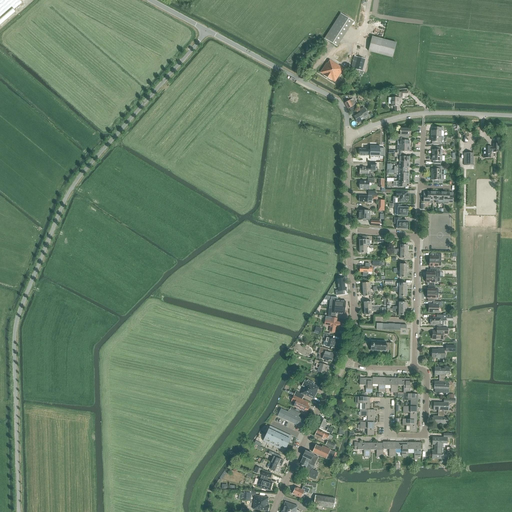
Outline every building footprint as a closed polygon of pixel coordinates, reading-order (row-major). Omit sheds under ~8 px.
[(0,0),(0,17),(12,7),(14,10),(22,3),(19,0),(0,0)] [(324,39),(326,40),(337,47),(344,36),(353,22),(341,13),(324,39)] [(372,36),(368,51),(371,52),(393,57),(397,42),(385,39),(372,36)] [(355,56),(352,64),(356,65),(355,69),(362,71),(365,59),(355,56)] [(327,63),(320,73),(323,75),(332,81),(332,80),(335,82),(344,69),(339,66),(330,60),(328,64),(327,63)] [(356,104),(352,99),(344,103),(348,109),(356,104)] [(364,118),(368,116),(368,115),(364,108),(363,109),(363,108),(358,110),(360,113),(354,117),(358,123),(364,119),(364,118)] [(398,137),(400,137),(407,137),(407,135),(410,135),(410,133),(411,133),(411,128),(404,128),(400,128),(400,131),(399,131),(399,132),(400,132),(400,134),(398,134),(398,137)] [(442,131),(440,131),(440,128),(434,128),(434,131),(431,131),(431,136),(443,137),(443,132),(442,131)] [(433,145),(442,145),(442,143),(443,142),(443,137),(431,136),(431,142),(433,142),(433,145)] [(483,158),(490,158),(490,155),(491,155),(491,151),(493,151),(493,152),(499,152),(498,144),(493,143),(492,147),(491,147),(491,146),(487,146),(483,146),(483,158)] [(370,150),(360,149),(360,155),(370,156),(370,157),(380,157),(380,146),(370,146),(370,150)] [(409,152),(409,146),(399,146),(397,146),(397,151),(394,151),(394,153),(394,154),(402,154),(402,152),(409,152)] [(432,156),(442,156),(442,150),(441,150),(441,147),(435,146),(435,150),(432,150),(432,156)] [(464,165),(473,165),(473,153),(464,153),(464,165)] [(399,162),(409,162),(409,157),(401,157),(402,154),(394,154),(394,157),(397,157),(399,157),(399,162)] [(434,164),(440,164),(441,161),(442,161),(442,156),(432,156),(432,161),(434,161),(434,164)] [(394,170),(407,170),(407,168),(409,168),(409,162),(399,162),(399,167),(394,167),(394,170)] [(369,172),(376,172),(376,169),(378,169),(378,168),(376,168),(376,164),(369,164),(369,168),(366,168),(362,168),(360,168),(360,174),(365,174),(365,175),(366,176),(369,176),(370,175),(370,173),(369,172)] [(431,175),(444,175),(444,171),(443,169),(442,169),(440,169),(440,166),(434,166),(434,169),(431,169),(431,175)] [(394,174),(398,174),(398,178),(408,179),(409,173),(407,173),(407,170),(394,170),(394,174)] [(434,183),(442,183),(442,181),(443,181),(444,180),(444,175),(431,175),(431,180),(434,181),(434,183)] [(396,187),(407,187),(407,184),(408,184),(408,179),(398,178),(398,182),(396,181),(396,187)] [(359,189),(368,189),(368,182),(374,182),(374,179),(368,179),(368,182),(359,182),(359,189)] [(398,202),(407,202),(407,200),(408,200),(408,194),(407,194),(407,192),(396,192),(396,198),(398,198),(398,202)] [(423,202),(430,203),(433,203),(433,200),(433,192),(427,192),(424,192),(423,202)] [(444,204),(447,204),(448,203),(453,203),(453,196),(453,193),(449,193),(444,193),(444,204)] [(396,215),(406,215),(407,212),(408,208),(401,208),(401,205),(395,204),(394,208),(396,208),(396,215)] [(370,211),(359,211),(359,212),(358,212),(358,219),(358,220),(369,220),(370,211)] [(402,229),(405,230),(405,229),(406,229),(406,225),(407,225),(407,222),(401,221),(401,218),(394,218),(394,221),(396,222),(396,229),(402,229)] [(367,246),(370,246),(370,240),(367,240),(367,237),(362,237),(362,240),(359,240),(359,247),(367,246)] [(429,262),(438,262),(441,262),(441,254),(437,254),(430,254),(430,257),(429,257),(429,262)] [(430,270),(434,270),(437,270),(437,267),(438,267),(438,266),(440,266),(441,265),(441,262),(438,262),(429,262),(429,267),(430,267),(430,270)] [(426,278),(439,278),(439,270),(437,270),(434,270),(430,270),(427,270),(427,273),(426,273),(426,278)] [(426,286),(428,286),(434,286),(434,283),(435,283),(435,282),(439,282),(439,278),(426,278),(426,283),(426,286)] [(338,282),(337,282),(339,291),(336,292),(336,296),(344,295),(344,291),(345,290),(343,279),(337,280),(338,282)] [(428,286),(427,293),(427,294),(436,294),(436,289),(435,289),(435,286),(434,286),(428,286)] [(427,302),(435,302),(435,299),(436,299),(436,298),(438,298),(438,294),(436,294),(427,294),(427,299),(427,302)] [(429,313),(438,313),(438,308),(442,308),(442,302),(435,302),(435,305),(429,304),(429,313)] [(437,326),(443,326),(443,325),(443,321),(445,321),(446,319),(447,315),(437,315),(436,318),(430,318),(430,325),(437,325),(437,326)] [(340,323),(336,322),(337,319),(331,318),(326,317),(324,326),(330,327),(329,332),(334,333),(335,327),(339,328),(340,323)] [(432,339),(443,340),(443,334),(448,334),(448,328),(439,328),(439,331),(433,331),(432,339)] [(326,347),(334,349),(337,341),(329,339),(329,337),(323,335),(322,338),(324,339),(323,342),(327,343),(326,347)] [(371,341),(370,350),(371,350),(373,350),(375,350),(376,350),(378,350),(378,351),(378,350),(380,350),(380,351),(381,351),(381,350),(383,350),(383,351),(383,350),(385,350),(385,351),(386,350),(390,350),(391,343),(386,343),(386,342),(383,342),(384,341),(383,341),(383,342),(381,342),(381,341),(381,342),(379,342),(379,341),(378,341),(378,342),(376,342),(376,341),(376,342),(374,342),(374,341),(373,341),(373,342),(371,341)] [(319,354),(318,359),(331,362),(333,354),(326,352),(326,350),(320,348),(318,354),(319,354)] [(432,358),(444,358),(444,349),(440,349),(440,350),(432,350),(432,358)] [(321,365),(321,362),(315,360),(314,364),(316,365),(315,368),(318,369),(317,372),(326,375),(328,367),(321,365)] [(439,379),(445,379),(445,375),(449,375),(449,368),(434,368),(434,376),(439,376),(439,379)] [(365,393),(372,393),(372,385),(372,379),(360,378),(360,385),(365,386),(365,393)] [(378,392),(385,392),(385,385),(385,378),(372,378),(372,379),(372,385),(378,385),(378,392)] [(391,392),(397,393),(398,386),(397,386),(398,379),(385,378),(385,385),(391,385),(391,392)] [(403,393),(410,393),(410,379),(398,379),(397,386),(398,386),(404,386),(403,393)] [(434,390),(448,390),(449,384),(445,384),(445,379),(439,379),(439,382),(434,382),(434,390)] [(304,381),(301,387),(303,388),(316,394),(317,391),(318,387),(313,385),(313,384),(307,381),(306,382),(304,381)] [(303,388),(301,394),(313,400),(316,394),(303,388)] [(410,407),(417,407),(417,394),(403,394),(403,401),(410,401),(410,407)] [(295,396),(292,402),(295,403),(293,406),(297,408),(296,410),(299,411),(299,409),(302,411),(301,413),(305,414),(306,412),(307,413),(310,407),(303,404),(304,401),(302,399),(295,396)] [(363,404),(363,410),(370,410),(370,398),(356,397),(356,404),(363,404)] [(438,414),(444,414),(444,410),(448,410),(448,403),(455,403),(455,400),(443,399),(443,403),(433,403),(433,411),(438,411),(438,414)] [(410,413),(410,419),(417,420),(417,407),(410,407),(403,407),(403,413),(410,413)] [(281,409),(277,416),(301,427),(305,420),(298,417),(299,415),(288,410),(288,412),(281,409)] [(360,410),(360,417),(367,417),(367,423),(374,423),(374,410),(370,410),(363,410),(360,410)] [(433,424),(447,425),(447,419),(443,419),(444,414),(438,414),(438,417),(433,416),(433,424)] [(326,432),(331,435),(334,430),(328,427),(328,428),(326,427),(328,422),(320,419),(316,428),(324,431),(326,432)] [(410,419),(402,419),(402,426),(410,426),(409,432),(416,432),(417,420),(410,419)] [(360,423),(360,429),(367,429),(367,436),(374,436),(374,423),(367,423),(360,423)] [(292,436),(270,426),(266,434),(263,441),(269,444),(279,448),(284,451),(285,451),(292,436)] [(314,436),(321,439),(323,437),(324,437),(324,436),(328,438),(329,436),(317,431),(314,436)] [(432,438),(432,445),(437,446),(437,449),(442,449),(443,445),(447,445),(447,438),(443,438),(432,438)] [(357,448),(354,448),(354,450),(357,450),(364,450),(364,458),(370,458),(370,450),(370,443),(365,443),(357,443),(357,448)] [(379,443),(370,443),(370,450),(376,450),(376,458),(383,458),(383,449),(383,444),(379,443)] [(395,443),(383,443),(383,444),(383,449),(389,449),(389,457),(395,457),(395,450),(395,443)] [(408,443),(395,443),(395,450),(401,450),(401,457),(402,457),(408,457),(408,453),(408,450),(408,443)] [(421,457),(420,443),(408,443),(408,450),(408,453),(414,453),(414,459),(417,459),(417,457),(421,457)] [(316,446),(312,453),(326,460),(333,463),(337,454),(330,451),(322,447),(322,449),(316,446)] [(432,451),(432,459),(446,460),(446,456),(450,456),(451,452),(442,452),(442,449),(437,449),(437,452),(432,451)] [(271,462),(281,467),(284,461),(280,459),(281,456),(270,450),(268,454),(273,456),(271,458),(273,458),(271,462)] [(304,457),(300,464),(306,467),(306,466),(307,467),(306,470),(305,469),(303,474),(315,480),(318,473),(313,470),(314,467),(314,466),(313,466),(315,461),(316,461),(318,457),(305,451),(303,456),(304,457)] [(268,469),(278,473),(281,467),(271,462),(268,469)] [(265,490),(265,489),(270,491),(272,482),(267,481),(268,477),(270,478),(271,474),(262,471),(261,475),(260,479),(260,480),(258,479),(256,485),(258,486),(257,487),(262,488),(261,489),(265,490)] [(292,494),(300,497),(303,491),(307,492),(308,489),(303,486),(301,490),(295,487),(292,494)] [(268,501),(268,497),(255,495),(253,509),(268,511),(269,505),(268,505),(268,501)] [(313,506),(333,509),(335,499),(315,496),(313,506)] [(281,511),(299,511),(300,511),(296,510),(297,507),(285,502),(281,511)]
